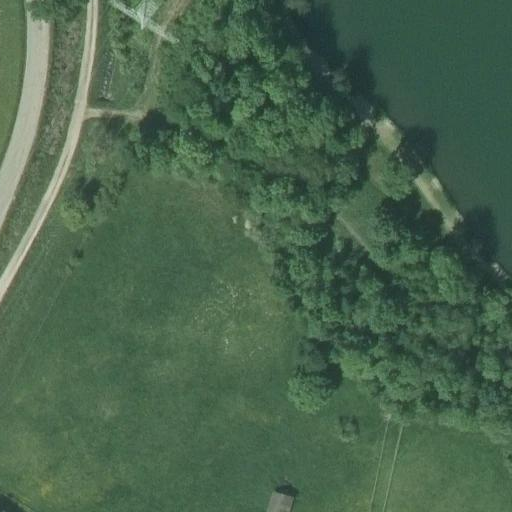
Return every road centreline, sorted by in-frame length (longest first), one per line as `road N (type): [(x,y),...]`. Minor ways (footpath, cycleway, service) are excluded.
road 1 (track): [(81,112),(64,164),(0,290)]
road 2 (tertiary): [(0,189),(25,123),(34,0)]
